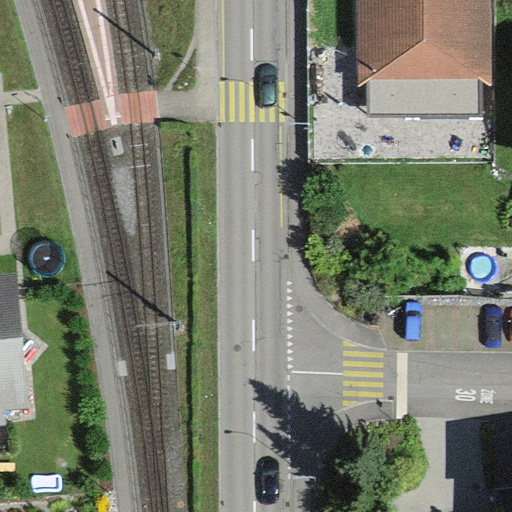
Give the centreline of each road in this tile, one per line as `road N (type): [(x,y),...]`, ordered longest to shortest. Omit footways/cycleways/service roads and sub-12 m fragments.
road 1 (secondary): [(253,369),(253,0)]
road 2 (residential): [(511,379),(253,369)]
road 3 (secondary): [(254,511),(253,369)]
